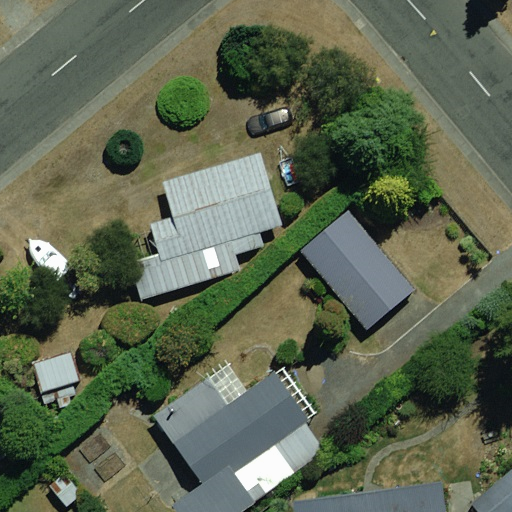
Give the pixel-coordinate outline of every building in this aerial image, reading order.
[(245,155),(140,178),(149,219),(103,229),(119,301),(217,279),(211,249),(263,237),(245,155)] [(336,213),(285,250),(344,329),(395,291),(336,213)] [(82,354),(38,363),(43,390),(87,381),(82,354)] [(206,357),(129,424),(187,489),(263,423),(206,357)] [(511,511),(511,470),(473,506),(479,511),(511,511)]
